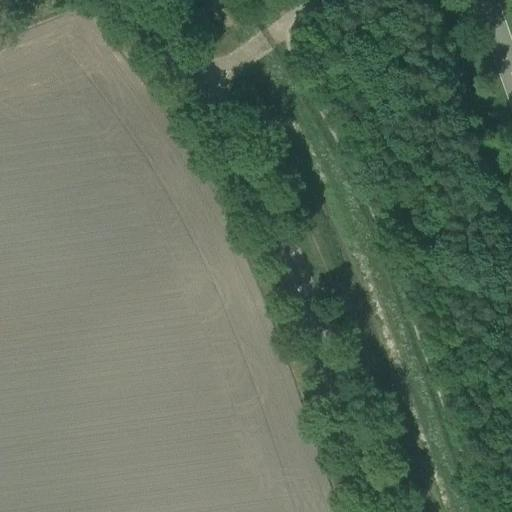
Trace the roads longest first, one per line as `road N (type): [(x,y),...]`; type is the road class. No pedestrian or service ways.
road 1 (unclassified): [(379,511),(309,309),(259,195),(197,91),(129,0)]
road 2 (track): [(487,511),(410,290),(277,33)]
